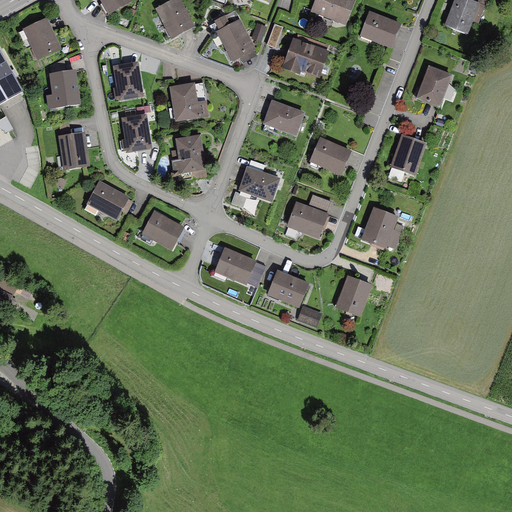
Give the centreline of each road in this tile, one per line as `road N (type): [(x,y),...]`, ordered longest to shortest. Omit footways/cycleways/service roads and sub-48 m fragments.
road 1 (residential): [(210,217),(307,261),(331,253),(430,0)]
road 2 (tertiary): [(180,287),(301,341),(511,417)]
road 3 (residential): [(77,25),(247,86),(249,108),(210,217)]
road 4 (residential): [(210,217),(117,168),(77,25)]
road 5 (tertiary): [(0,187),(180,287)]
road 6 (unclassified): [(105,511),(108,473),(98,453),(0,360)]
